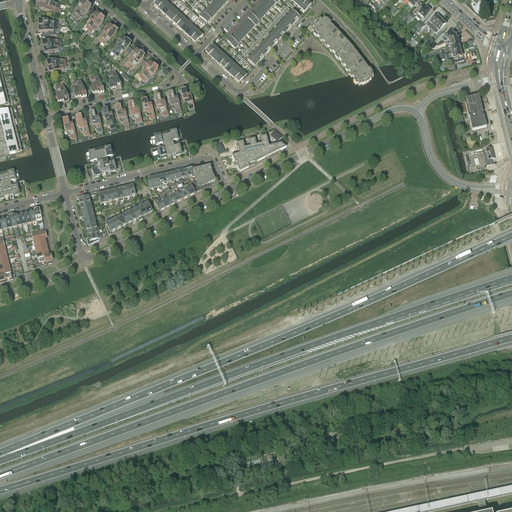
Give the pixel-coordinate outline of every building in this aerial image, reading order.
[(51,1),(49,0),(43,0),(43,4),(42,4),(58,10),(60,6),(57,5),(57,4),(51,1)] [(157,2),(156,1),(156,2),(154,3),(155,4),(154,5),(158,9),(165,1),(163,0),(158,0),(158,1),(157,1),(157,2)] [(224,5),(218,0),(215,0),(214,2),(221,9),(224,5)] [(307,2),(305,0),(302,0),(297,6),(301,9),(307,2)] [(72,16),(75,18),(86,6),(87,6),(88,5),(84,1),(77,7),(77,8),(74,13),(74,14),(72,16)] [(165,1),(158,9),(162,12),(169,4),(165,1)] [(265,1),(262,5),(269,11),(272,8),(265,1)] [(221,9),(214,2),(210,6),(217,13),(221,9)] [(307,2),(301,9),(305,13),(307,10),(308,10),(311,6),(311,5),(307,2)] [(58,10),(42,4),(43,4),(41,4),(39,9),(47,13),(48,12),(54,13),(54,12),(57,13),(58,10)] [(169,4),(162,12),(165,16),(173,8),(169,4)] [(269,11),(262,5),(258,9),(265,15),(269,11)] [(86,6),(75,18),(78,21),(80,19),(81,19),(86,15),(86,16),(90,11),(88,10),(89,9),(87,6),(86,6)] [(217,13),(210,6),(207,10),(214,16),(217,13)] [(395,10),(392,7),(387,13),(390,16),(393,13),(395,10)] [(425,8),(424,7),(418,14),(423,18),(431,10),(427,7),(425,8)] [(173,8),(165,16),(169,19),(176,11),(173,8)] [(265,15),(258,9),(255,12),(262,19),(265,15)] [(214,16),(207,10),(204,14),(203,14),(210,20),(211,20),(214,16)] [(176,11),(169,19),(173,22),(173,23),(180,15),(176,11)] [(252,16),(251,16),(258,23),(259,22),(262,19),(255,12),(252,16)] [(293,12),(285,20),(292,26),(300,18),(293,12)] [(86,28),(88,31),(100,18),(101,17),(97,13),(90,19),(91,20),(87,25),(88,26),(86,28)] [(210,20),(203,14),(204,14),(203,13),(199,17),(203,20),(203,21),(207,24),(210,20)] [(405,24),(413,16),(410,13),(406,18),(402,22),(405,24)] [(180,15),(173,23),(177,26),(184,18),(180,15)] [(258,23),(251,16),(248,20),(255,26),(255,27),(256,27),(259,23),(259,22),(258,23)] [(411,22),(415,18),(413,16),(405,24),(407,26),(411,22)] [(433,28),(434,27),(441,20),(438,17),(437,18),(436,16),(428,24),(433,28)] [(57,26),(57,23),(54,23),(54,22),(47,21),(47,17),(42,17),(42,21),(40,22),(40,27),(57,26)] [(100,18),(88,31),(91,33),(93,31),(94,31),(99,27),(100,28),(103,23),(102,22),(103,21),(100,18)] [(184,18),(177,26),(177,27),(177,26),(180,30),(188,22),(184,18)] [(336,34),(338,33),(338,32),(335,29),(334,31),(329,26),(331,24),(327,20),(326,21),(324,19),(322,21),(320,20),(318,22),(320,24),(317,27),(315,25),(313,28),(314,29),(312,32),(314,33),(315,33),(318,36),(317,36),(320,39),(321,39),(323,41),(326,44),(328,46),(328,47),(330,50),(331,49),(333,51),(332,52),(336,56),(336,55),(339,59),(342,63),(343,63),(345,65),(344,66),(346,69),(347,68),(349,71),(348,71),(351,75),(352,74),(353,77),(355,80),(356,80),(358,84),(359,86),(362,84),(362,86),(368,82),(371,80),(370,79),(373,77),(372,75),(373,74),(370,71),(370,70),(367,71),(363,65),(365,64),(362,61),(361,62),(356,56),(351,50),(347,45),(341,39),(336,34)] [(255,26),(248,20),(244,24),(252,30),(255,27),(255,26)] [(285,20),(279,27),(286,34),(292,26),(285,20)] [(438,33),(445,24),(443,23),(444,22),(441,20),(434,27),(437,30),(436,31),(438,33)] [(416,30),(422,24),(419,21),(415,26),(413,28),(413,29),(411,31),(413,33),(416,30)] [(188,22),(180,30),(184,33),(192,25),(188,22)] [(252,30),(244,24),(241,27),(248,34),(252,30)] [(110,25),(103,31),(104,32),(100,37),(101,38),(99,40),(102,43),(113,30),(113,31),(114,29),(110,25)] [(192,25),(184,33),(188,37),(195,29),(192,25)] [(241,27),(237,31),(245,38),(248,34),(241,27)] [(279,27),(272,35),(279,41),(286,34),(279,27)] [(195,29),(188,37),(191,40),(192,40),(199,32),(195,29)] [(113,30),(102,43),(105,45),(107,43),(107,44),(112,40),(113,40),(117,34),(116,33),(113,31),(113,30)] [(451,31),(450,32),(448,30),(444,34),(446,36),(445,38),(449,41),(452,40),(456,35),(457,34),(454,32),(453,32),(451,31)] [(245,38),(237,31),(234,35),(241,41),(245,38)] [(199,32),(192,40),(195,43),(196,44),(196,43),(197,43),(198,43),(199,41),(199,42),(199,41),(199,40),(200,39),(203,36),(199,32)] [(241,41),(234,35),(231,38),(230,39),(231,39),(238,45),(241,41)] [(272,35),(265,42),(272,49),(279,41),(272,35)] [(452,40),(449,41),(450,47),(459,44),(460,43),(459,39),(458,40),(457,36),(456,35),(452,40)] [(430,46),(433,43),(433,42),(434,41),(431,39),(431,40),(429,38),(424,43),(428,47),(429,46),(430,46)] [(238,45),(231,39),(227,42),(227,43),(231,46),(231,47),(235,50),(239,46),(238,45)] [(50,40),(44,43),(43,43),(44,45),(45,48),(45,49),(61,45),(60,41),(57,41),(50,41),(50,40)] [(112,52),(115,55),(126,43),(123,40),(123,41),(121,40),(119,42),(117,44),(114,50),(112,52)] [(265,42),(258,50),(265,56),(272,49),(265,42)] [(126,43),(115,55),(118,58),(120,55),(120,56),(126,52),(129,48),(131,46),(126,43)] [(208,49),(207,48),(207,49),(206,50),(205,50),(206,51),(205,52),(205,53),(209,56),(216,48),(212,44),(209,48),(208,49)] [(459,44),(450,47),(452,54),(461,51),(462,50),(461,47),(460,47),(459,44)] [(61,45),(45,49),(45,48),(43,49),(44,54),(53,53),(53,52),(59,50),(59,49),(62,48),(61,45)] [(216,48),(209,56),(213,59),(220,52),(216,48)] [(126,65),(129,67),(140,55),(141,54),(137,50),(130,56),(131,57),(127,62),(128,63),(126,65)] [(258,50),(251,57),(258,64),(265,56),(258,50)] [(461,51),(452,54),(453,60),(458,59),(458,58),(463,57),(463,56),(463,52),(462,53),(461,51)] [(220,52),(213,59),(217,63),(224,55),(220,52)] [(140,55),(129,67),(131,70),(134,68),(139,64),(140,65),(143,60),(144,59),(140,55)] [(224,55),(217,63),(220,66),(228,58),(224,55)] [(258,64),(251,57),(247,61),(254,68),(258,64)] [(228,58),(220,66),(224,70),(231,62),(228,58)] [(62,60),(55,61),(55,60),(49,62),(48,62),(49,68),(66,64),(65,60),(62,61),(62,60)] [(231,62),(224,70),(225,70),(228,73),(235,65),(231,62)] [(139,77),(142,80),(154,68),(155,66),(151,63),(144,69),(141,75),(139,77)] [(66,64),(49,68),(48,68),(49,74),(58,73),(58,72),(64,69),(67,68),(66,64)] [(235,65),(228,73),(232,77),(239,69),(235,65)] [(154,68),(142,80),(145,83),(147,80),(148,81),(153,77),(158,71),(154,68)] [(239,69),(232,77),(235,80),(243,72),(239,69)] [(243,72),(235,80),(239,84),(240,84),(240,83),(241,83),(242,83),(241,83),(243,82),(243,81),(242,81),(243,80),(247,76),(243,72)] [(116,76),(116,73),(112,74),(116,90),(120,89),(119,88),(121,87),(120,81),(119,81),(117,75),(116,76)] [(116,90),(112,74),(108,75),(109,77),(108,78),(109,84),(108,84),(110,91),(116,90)] [(98,77),(94,78),(98,94),(102,93),(102,92),(104,91),(103,85),(102,86),(100,80),(99,80),(98,77)] [(91,82),(91,88),(90,89),(92,93),(93,96),(98,94),(94,78),(91,79),(91,82)] [(81,81),(77,82),(81,98),(85,98),(84,96),(86,96),(86,95),(86,91),(85,90),(82,84),(81,84),(81,81)] [(74,93),(73,93),(75,98),(75,100),(81,98),(77,82),(73,83),(74,86),(73,86),(74,93)] [(63,86),(59,87),(63,103),(64,105),(69,103),(68,94),(67,94),(65,88),(64,89),(63,86)] [(63,103),(59,87),(56,88),(56,90),(56,91),(56,97),(55,97),(58,104),(63,103)] [(182,101),(182,102),(184,102),(187,108),(188,107),(189,110),(194,109),(191,94),(187,95),(186,92),(181,93),(182,97),(178,98),(179,102),(182,101)] [(168,96),(169,106),(170,105),(174,111),(175,111),(176,113),(181,112),(177,97),(174,98),(173,95),(168,96)] [(479,95),(464,99),(472,131),(487,127),(484,116),(483,116),(482,113),(483,113),(481,106),(480,106),(480,105),(482,105),(481,103),(480,104),(480,103),(479,95)] [(155,99),(156,109),(157,109),(161,114),(162,114),(163,117),(168,115),(164,100),(161,101),(160,98),(155,99)] [(142,108),(139,109),(140,113),(143,112),(144,112),(148,117),(149,117),(150,120),(155,119),(151,104),(148,105),(147,101),(142,103),(142,108)] [(129,111),(125,112),(127,116),(130,115),(131,115),(135,121),(136,120),(137,123),(142,122),(140,113),(139,109),(138,107),(135,108),(134,105),(129,106),(129,111)] [(116,113),(112,114),(113,119),(117,119),(118,118),(122,124),(123,124),(124,127),(129,125),(127,116),(125,112),(125,110),(122,111),(121,108),(115,109),(116,113)] [(12,109),(0,112),(0,115),(1,118),(13,115),(12,109)] [(102,113),(104,122),(105,122),(109,127),(110,127),(111,130),(116,128),(113,119),(112,114),(112,113),(108,114),(108,111),(102,113)] [(89,116),(91,125),(92,125),(95,130),(97,130),(98,133),(103,132),(99,117),(95,118),(95,114),(89,116)] [(13,115),(1,118),(2,123),(14,120),(13,115)] [(76,119),(78,128),(79,128),(82,134),(84,133),(84,136),(90,135),(86,120),(82,121),(82,118),(76,119)] [(14,120),(2,123),(3,129),(16,125),(14,120)] [(63,122),(64,132),(66,131),(69,137),(71,137),(71,140),(76,138),(73,123),(69,124),(68,121),(63,122)] [(16,125),(3,129),(4,134),(17,131),(16,125)] [(17,131),(4,134),(6,139),(18,136),(17,131)] [(170,132),(170,134),(171,134),(173,142),(178,140),(179,139),(178,135),(177,135),(176,131),(170,132)] [(275,131),(270,135),(277,142),(282,137),(275,131)] [(18,136),(6,139),(7,144),(20,141),(18,136)] [(232,156),(235,163),(236,162),(237,165),(236,165),(240,172),(249,167),(249,165),(254,162),(254,163),(257,162),(286,148),(281,143),(269,146),(266,136),(260,138),(262,144),(256,145),(255,139),(248,140),(250,147),(245,148),(243,142),(237,143),(239,154),(232,156)] [(20,141),(7,144),(8,149),(21,146),(20,141)] [(221,144),(215,147),(219,156),(225,153),(221,144)] [(21,146),(8,149),(10,155),(22,152),(21,146)] [(104,149),(105,150),(107,158),(112,157),(112,156),(113,156),(112,151),(111,152),(110,147),(104,149)] [(159,151),(157,152),(158,156),(160,156),(161,160),(166,158),(166,157),(164,149),(158,151),(159,151)] [(494,159),(492,149),(485,150),(488,161),(491,160),(494,159)] [(93,168),(92,168),(93,172),(94,172),(95,176),(101,175),(100,173),(98,166),(93,167),(93,168)] [(212,176),(211,173),(210,167),(204,169),(206,174),(207,178),(210,184),(215,181),(212,176)] [(207,178),(206,174),(204,169),(199,170),(200,176),(202,181),(205,186),(210,184),(207,178)] [(202,181),(200,176),(199,170),(194,171),(193,171),(194,175),(195,177),(197,183),(198,185),(199,185),(200,188),(205,186),(202,181)] [(13,171),(7,173),(8,175),(10,182),(16,181),(15,180),(17,180),(15,175),(14,176),(13,171)] [(161,177),(154,179),(156,188),(158,187),(159,190),(161,189),(160,184),(162,183),(161,177)] [(154,179),(147,180),(150,190),(153,189),(154,191),(156,191),(155,188),(156,188),(154,179)] [(132,184),(129,185),(129,187),(127,188),(129,197),(130,200),(132,199),(131,197),(135,196),(133,186),(132,184)] [(120,187),(117,188),(117,190),(115,191),(118,200),(118,203),(124,201),(121,189),(120,187)] [(194,187),(188,190),(190,196),(197,193),(194,187)] [(127,188),(121,189),(124,201),(126,201),(126,198),(129,197),(127,188)] [(109,190),(105,191),(106,193),(104,194),(106,203),(107,206),(112,204),(109,192),(109,190)] [(188,190),(181,194),(184,199),(190,196),(188,190)] [(98,195),(101,207),(103,206),(102,204),(106,203),(104,194),(103,191),(99,192),(100,195),(98,195)] [(115,191),(109,192),(112,204),(115,204),(114,201),(118,200),(115,191)] [(181,194),(175,197),(178,202),(184,199),(181,194)] [(86,198),(86,196),(76,198),(77,200),(79,200),(80,205),(90,203),(88,198),(88,197),(86,198)] [(161,197),(160,197),(165,208),(172,205),(169,200),(166,201),(164,196),(161,197)] [(165,208),(160,197),(159,198),(160,200),(157,202),(156,199),(154,200),(154,201),(155,203),(159,212),(165,208)] [(175,197),(169,200),(172,205),(178,202),(175,197)] [(92,202),(90,203),(80,205),(82,210),(93,207),(92,202)] [(141,204),(142,206),(147,215),(152,212),(148,203),(144,205),(143,203),(141,204)] [(147,215),(142,206),(139,208),(138,205),(136,206),(137,209),(141,218),(141,217),(147,215)] [(93,207),(82,210),(83,215),(92,213),(92,210),(94,210),(93,207)] [(141,218),(137,209),(134,210),(133,208),(130,209),(132,211),(136,220),(138,219),(139,221),(142,220),(141,217),(141,218)] [(43,224),(41,215),(39,210),(34,211),(37,222),(38,225),(43,224)] [(136,220),(132,211),(129,213),(128,210),(126,212),(127,214),(131,223),(136,220)] [(95,213),(92,213),(83,215),(83,218),(81,218),(82,221),(84,221),(94,218),(93,215),(95,215),(95,213)] [(131,223),(127,214),(124,215),(123,213),(121,214),(122,216),(126,225),(131,223)] [(126,225),(122,216),(119,218),(117,216),(115,217),(117,219),(121,228),(126,225)] [(94,218),(84,221),(85,226),(95,224),(94,221),(97,220),(96,218),(94,218)] [(121,228),(117,219),(113,220),(112,218),(110,219),(111,222),(115,230),(121,228)] [(105,222),(105,226),(106,226),(109,231),(110,233),(115,230),(111,222),(108,223),(107,221),(105,222)] [(97,223),(95,224),(85,226),(87,231),(99,228),(97,223)] [(99,228),(87,231),(88,236),(97,234),(97,231),(99,230),(99,228)] [(45,233),(32,236),(34,241),(46,238),(45,233)] [(100,233),(97,234),(88,236),(89,239),(86,239),(88,246),(99,241),(99,240),(98,236),(100,236),(100,233)] [(51,257),(38,260),(40,265),(52,262),(51,257)] [(511,496),(511,489),(404,511),(437,511),(478,503),(479,508),(480,511),(487,511),(487,507),(486,502),(511,496)]
